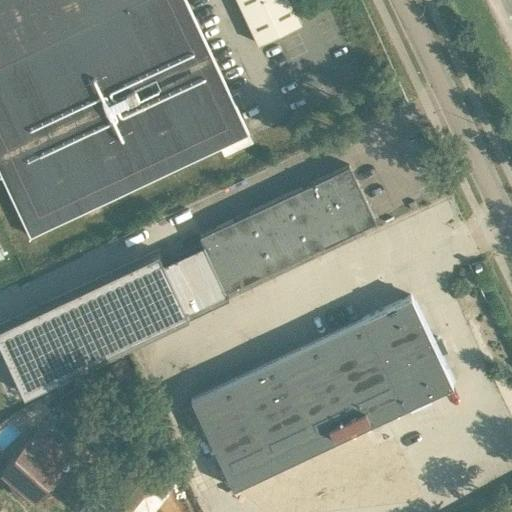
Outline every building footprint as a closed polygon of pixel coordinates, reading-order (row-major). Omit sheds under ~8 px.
[(0,0),(0,170),(31,236),(248,134),(185,0),(0,0)] [(301,22),(290,0),(236,0),(257,43),(301,22)] [(376,226),(350,171),(173,255),(202,316),(262,288),(258,279),(326,248),(330,256),(361,242),(358,234),(376,226)] [(33,398),(202,316),(173,255),(3,336),(33,398)] [(410,295),(392,304),(192,398),(233,487),(452,385),(410,295)] [(124,374),(116,360),(103,368),(111,382),(124,374)] [(58,398),(67,413),(95,396),(86,381),(58,398)] [(38,427),(14,456),(1,471),(35,499),(72,455),(38,427)] [(142,456),(122,480),(110,496),(128,511),(141,495),(160,471),(142,456)] [(110,496),(96,484),(76,508),(81,511),(129,511),(128,511),(110,496)] [(511,511),(511,497),(485,511),(511,511)]
